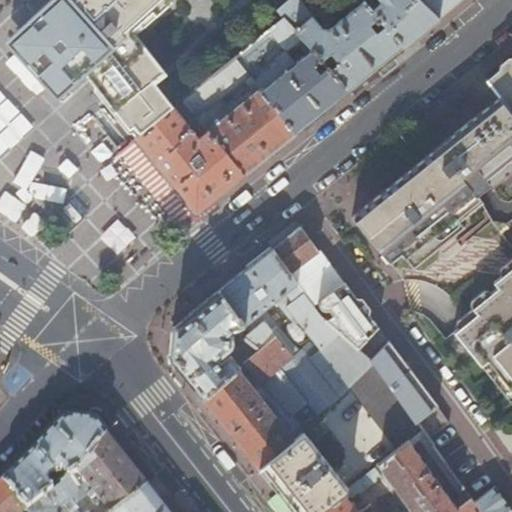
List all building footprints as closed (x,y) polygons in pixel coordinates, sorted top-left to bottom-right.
[(46,0),(31,14),(78,74),(129,139),(167,109),(148,85),(159,76),(125,32),(146,13),(149,17),(165,4),(161,0),(46,0)] [(298,44),(342,94),(397,49),(365,12),(357,3),(324,31),(314,29),(290,0),(283,0),(269,13),(277,21),(295,41),(298,44)] [(397,49),(431,20),(411,0),(370,0),(373,3),(365,12),(397,49)] [(411,0),(431,20),(455,0),(411,0)] [(12,36),(15,39),(9,46),(54,96),(78,74),(31,14),(27,18),(30,20),(12,36)] [(290,136),(342,94),(298,44),(291,49),(298,58),(281,71),(272,59),(295,41),(277,21),(229,59),(290,136)] [(511,57),(484,81),(498,98),(511,115),(511,57)] [(202,133),(237,177),(290,136),(229,59),(176,101),(202,133)] [(0,153),(5,159),(38,129),(0,87),(0,153)] [(431,152),(445,172),(453,166),(475,197),(488,187),(490,188),(511,170),(511,115),(498,98),(431,152)] [(167,109),(129,139),(190,215),(237,177),(202,133),(192,141),(167,108),(167,109)] [(431,152),(349,217),(387,265),(398,256),(411,271),(463,229),(458,224),(482,206),(475,197),(453,166),(445,172),(431,152)] [(78,220),(82,217),(69,202),(51,218),(56,223),(60,228),(64,233),(71,227),(78,220)] [(299,227),(270,250),(319,317),(356,348),(376,327),(318,250),(316,251),(299,227)] [(368,360),(356,348),(319,317),(270,250),(217,291),(243,325),(249,332),(244,336),(247,340),(257,352),(243,364),(292,421),(308,407),(318,418),(347,388),(372,363),(368,360)] [(511,266),(493,282),(497,287),(471,308),(475,314),(452,332),(479,366),(485,361),(511,393),(511,266)] [(169,359),(201,398),(243,364),(257,352),(247,340),(220,363),(216,359),(227,350),(230,347),(230,345),(231,343),(231,341),(231,337),(230,333),(230,332),(236,328),(243,325),(217,291),(172,328),(169,359)] [(376,327),(356,348),(368,360),(387,343),(376,327)] [(387,343),(368,360),(372,363),(373,365),(415,423),(435,407),(387,343)] [(396,451),(421,431),(415,423),(373,365),(372,363),(347,388),(396,451)] [(243,364),(201,398),(257,470),(302,434),(292,421),(243,364)] [(435,407),(415,423),(421,431),(425,438),(447,423),(435,407)] [(77,469),(104,436),(93,422),(81,418),(69,419),(1,482),(24,509),(51,489),(43,478),(58,465),(68,476),(77,469)] [(454,511),(469,500),(425,438),(421,431),(396,451),(347,490),(318,511),(454,511)] [(302,434),(257,470),(291,511),(318,511),(347,490),(302,434)] [(106,511),(113,511),(145,488),(104,436),(77,469),(68,476),(51,489),(24,509),(26,511),(75,511),(74,511),(77,509),(74,505),(85,496),(89,501),(94,497),(106,511)] [(26,511),(24,509),(1,482),(0,482),(0,511),(26,511)] [(511,511),(493,487),(471,503),(477,511),(511,511)] [(163,511),(145,488),(113,511),(163,511)] [(477,511),(471,503),(469,500),(454,511),(477,511)]
